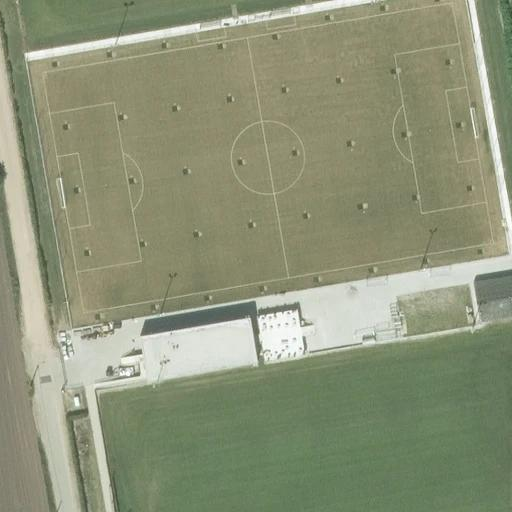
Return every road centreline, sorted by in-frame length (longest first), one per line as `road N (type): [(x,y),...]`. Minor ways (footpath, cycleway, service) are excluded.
road 1 (track): [(37,347),(0,128)]
road 2 (unclassified): [(65,511),(37,347)]
